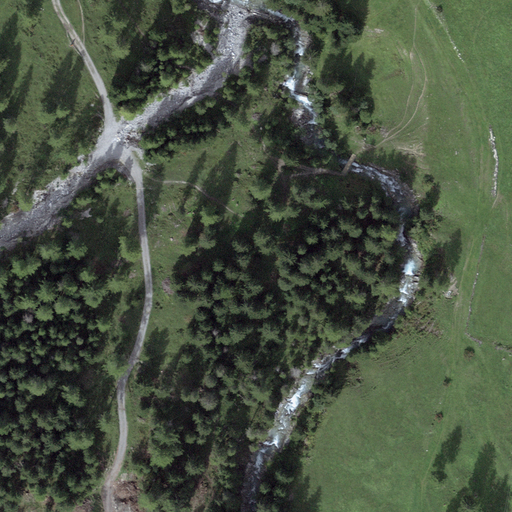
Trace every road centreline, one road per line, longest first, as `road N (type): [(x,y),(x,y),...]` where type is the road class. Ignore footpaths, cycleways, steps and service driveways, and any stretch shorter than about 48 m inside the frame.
road 1 (track): [(110,511),(118,409),(144,295),(140,174)]
road 2 (track): [(140,174),(112,139),(92,69),(53,0)]
